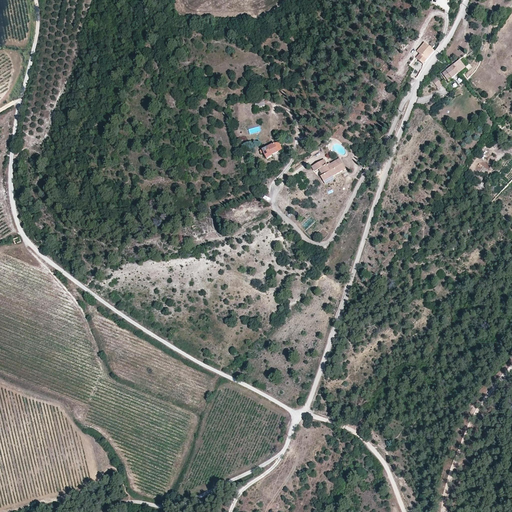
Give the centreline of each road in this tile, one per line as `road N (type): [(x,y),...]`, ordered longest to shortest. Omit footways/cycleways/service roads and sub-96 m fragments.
road 1 (track): [(404,511),(385,465),(357,433),(292,411),(182,353),(23,237),(10,167),(35,0)]
road 2 (residential): [(302,413),(415,88),(464,0)]
road 3 (track): [(106,511),(190,502),(282,453),(240,491),(230,511)]
road 4 (track): [(415,88),(327,243),(304,238),(274,207),(274,189)]
road 5 (track): [(0,511),(77,489),(109,469),(123,474),(135,503)]
road 6 (track): [(444,511),(468,428),(511,369)]
